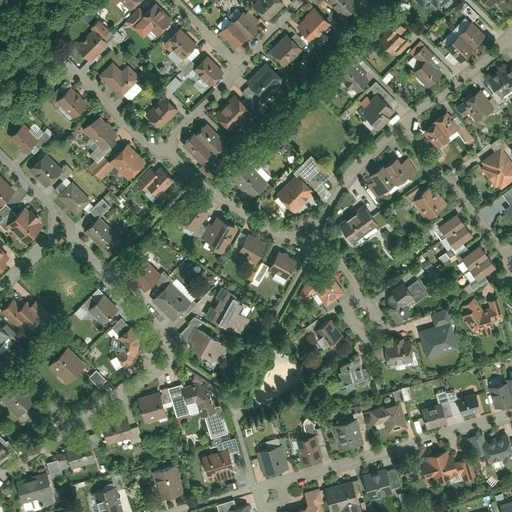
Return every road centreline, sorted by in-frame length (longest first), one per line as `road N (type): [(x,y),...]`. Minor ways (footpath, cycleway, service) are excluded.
road 1 (residential): [(0,477),(172,354),(165,336),(61,227)]
road 2 (residential): [(511,415),(287,481),(272,495)]
road 3 (residential): [(401,124),(511,255)]
road 4 (residential): [(168,152),(252,220),(276,234),(304,236)]
road 5 (residential): [(168,152),(153,152),(68,68),(52,66)]
road 6 (residential): [(401,124),(338,187),(304,236)]
road 7 (residential): [(511,36),(401,124)]
